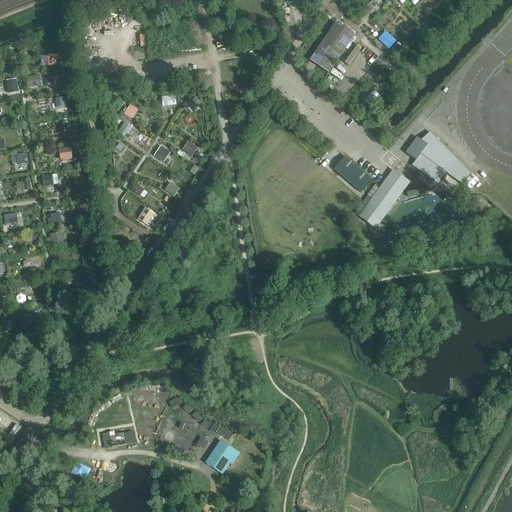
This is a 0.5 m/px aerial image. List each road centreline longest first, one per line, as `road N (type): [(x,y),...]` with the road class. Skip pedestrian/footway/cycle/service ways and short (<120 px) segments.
road 1 (unclassified): [(0,404),(41,431),(227,149)]
road 2 (unclassified): [(227,149),(329,0)]
road 3 (unclassified): [(227,149),(204,0)]
